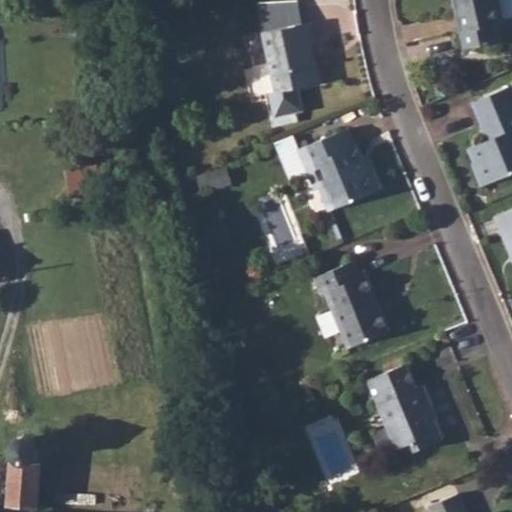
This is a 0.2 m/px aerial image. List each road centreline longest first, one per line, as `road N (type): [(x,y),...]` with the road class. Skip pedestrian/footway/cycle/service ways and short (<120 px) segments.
road 1 (track): [(225,511),(134,0)]
road 2 (residential): [(511,360),(420,143),(374,0)]
road 3 (residential): [(0,353),(24,248),(7,197)]
